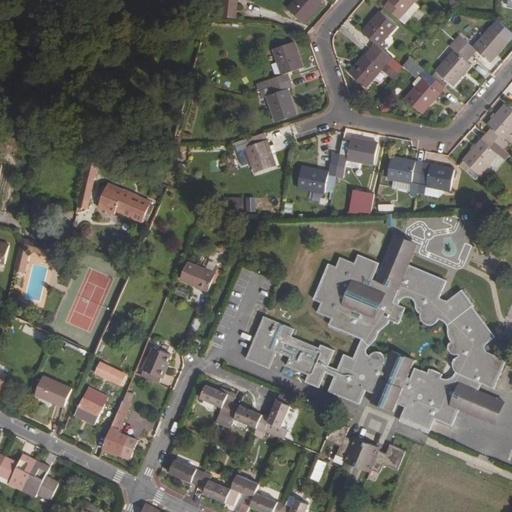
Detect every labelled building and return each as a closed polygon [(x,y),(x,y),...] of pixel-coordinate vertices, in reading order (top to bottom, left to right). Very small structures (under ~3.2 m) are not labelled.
[(238,18),(238,0),(223,0),(222,17),(238,18)] [(295,0),(288,9),(304,23),(322,3),(318,0),(295,0)] [(388,0),(390,1),(385,7),(400,20),(405,15),(403,13),(414,0),(388,0)] [(375,44),(370,49),(386,63),(391,58),(378,46),(396,26),(380,12),(363,32),(375,44)] [(460,36),(455,41),(472,56),(476,51),(489,62),(508,41),(491,27),(473,47),(460,36)] [(472,56),(455,41),(450,47),(454,51),(437,71),(453,85),(471,65),(466,61),(472,56)] [(294,42),(274,49),(282,75),(267,80),(269,87),(290,80),(288,73),(303,68),(294,42)] [(386,63),(370,49),(350,73),(365,87),(386,63)] [(445,87),(429,72),(406,98),(422,112),(445,87)] [(290,80),(269,87),(272,95),(267,97),(276,123),(296,116),(287,90),(293,88),(290,80)] [(388,103),(381,105),(384,113),(391,110),(388,103)] [(492,128),(488,134),(503,148),(508,142),(505,139),(511,131),(511,109),(506,105),(489,125),(492,128)] [(17,131),(3,127),(0,139),(0,141),(13,144),(17,131)] [(264,133),(244,140),(247,149),(237,152),(242,166),(252,163),(255,173),(276,166),(264,133)] [(488,134),(464,161),(480,175),(503,148),(488,134)] [(374,165),(378,145),(350,140),(347,158),(340,156),(336,177),(343,178),(345,166),(347,160),(358,162),(374,165)] [(17,151),(12,149),(9,161),(16,157),(17,151)] [(100,155),(91,151),(85,176),(94,179),(100,155)] [(234,155),(226,157),(230,171),(238,169),(234,155)] [(329,173),(302,168),(298,188),(325,194),(328,175),(336,177),(340,156),(332,155),(329,173)] [(424,164),(392,158),(388,179),(419,185),(424,164)] [(357,168),(358,162),(347,160),(345,166),(357,168)] [(455,171),(424,164),(419,185),(450,191),(455,171)] [(94,179),(85,176),(78,207),(87,209),(94,179)] [(124,189),(109,182),(100,204),(116,211),(117,208),(144,220),(153,201),(139,195),(140,194),(125,188),(124,189)] [(338,205),(345,206),(349,187),(342,186),(338,205)] [(370,213),(374,194),(356,190),(351,214),(370,213)] [(257,211),(257,198),(248,197),(248,211),(257,211)] [(398,227),(397,214),(388,214),(388,227),(398,227)] [(416,246),(394,236),(376,281),(380,283),(385,281),(384,278),(384,276),(385,274),(386,272),(388,271),(390,271),(392,271),(395,273),(396,274),(396,277),(396,279),(395,281),(394,283),(392,284),(393,288),(398,291),(408,265),(416,246)] [(52,245),(23,238),(20,248),(30,250),(49,254),(52,245)] [(0,262),(5,264),(10,245),(0,242),(0,262)] [(30,250),(20,248),(15,270),(25,272),(30,250)] [(358,255),(355,263),(341,257),(337,266),(330,264),(315,299),(321,302),(317,312),(331,318),(329,324),(363,339),(355,358),(345,353),(338,369),(329,365),(336,350),(322,344),(320,347),(292,336),(295,329),(267,317),(264,316),(247,359),(259,364),(259,363),(266,347),(277,351),(290,357),(286,365),(309,375),(306,382),(320,388),(326,373),(335,376),(329,391),(360,404),(366,391),(370,380),(379,384),(375,394),(370,405),(393,414),(398,403),(401,393),(410,396),(406,407),(400,420),(429,433),(435,419),(452,426),(459,409),(450,405),(451,402),(454,402),(455,402),(457,401),(459,400),(461,399),(463,400),(464,402),(464,404),(466,406),(467,408),(469,409),(472,409),(475,408),(477,407),(478,406),(480,403),(480,401),(480,398),(479,396),(478,394),(476,392),(473,391),(474,389),(478,382),(495,389),(506,360),(486,351),(491,349),(489,345),(484,346),(495,337),(473,307),(474,306),(462,290),(447,301),(445,300),(447,297),(443,296),(441,299),(440,298),(447,281),(408,265),(398,291),(393,288),(392,284),(394,283),(395,281),(396,279),(396,277),(396,274),(395,273),(392,271),(390,271),(388,271),(386,272),(385,274),(384,276),(384,278),(385,281),(380,283),(376,281),(372,280),(379,264),(358,255)] [(218,274),(190,263),(184,276),(199,282),(198,285),(211,290),(218,274)] [(199,282),(184,276),(183,279),(198,285),(199,282)] [(175,353),(157,346),(148,368),(145,374),(164,381),(166,376),(168,376),(171,368),(169,367),(171,361),(175,353)] [(277,351),(266,347),(259,363),(270,368),(277,351)] [(126,374),(102,362),(97,372),(122,384),(126,374)] [(75,388),(47,375),(44,382),(48,384),(43,394),(67,405),(75,388)] [(379,384),(370,380),(366,391),(375,394),(379,384)] [(48,384),(44,382),(39,392),(43,394),(48,384)] [(111,396),(90,386),(76,414),(96,424),(111,396)] [(229,395),(207,386),(201,399),(223,408),(217,422),(225,425),(226,423),(228,416),(234,403),(227,400),(229,395)] [(504,401),(474,389),(473,391),(476,392),(478,394),(479,396),(480,398),(480,401),(480,403),(478,406),(477,407),(475,408),(472,409),(469,409),(467,408),(466,406),(464,404),(464,402),(463,400),(461,399),(459,400),(457,401),(455,402),(454,402),(451,402),(450,405),(459,409),(494,424),(504,401)] [(290,405),(293,397),(281,392),(278,400),(290,405)] [(410,396),(401,393),(398,403),(406,407),(410,396)] [(278,400),(277,399),(270,417),(263,415),(257,428),(286,440),(290,431),(281,427),(291,405),(290,405),(278,400)] [(135,404),(126,400),(107,447),(135,458),(140,447),(137,445),(140,438),(124,431),(135,404)] [(251,410),(234,403),(228,416),(235,419),(257,428),(263,415),(251,410)] [(226,423),(233,426),(235,419),(228,416),(226,423)] [(350,428),(334,421),(326,441),(340,448),(337,456),(346,460),(354,463),(363,441),(356,438),(355,441),(346,437),(350,428)] [(368,443),(363,441),(354,463),(358,465),(363,467),(372,445),(368,443)] [(378,447),(372,445),(363,467),(371,470),(380,474),(383,466),(398,472),(406,451),(393,445),(390,444),(387,454),(377,450),(378,447)] [(0,473),(12,479),(11,483),(23,489),(36,495),(38,491),(51,497),(60,480),(47,473),(51,464),(38,458),(25,452),(21,461),(8,455),(0,451),(0,473)] [(320,459),(312,478),(316,480),(315,483),(325,488),(327,483),(321,480),(328,463),(320,459)] [(205,472),(176,460),(170,473),(199,485),(205,472)] [(212,475),(205,472),(199,485),(206,488),(204,493),(226,503),(232,489),(210,480),(212,475)] [(260,484),(238,475),(232,489),(226,503),(234,506),(240,491),(254,497),(256,493),(260,484)] [(282,511),(286,504),(256,493),(254,497),(252,503),(251,506),(265,511),(282,511)] [(293,508),(286,504),(282,511),(306,511),(310,505),(296,500),(293,508)] [(247,511),(250,506),(243,503),(239,511),(247,511)]
